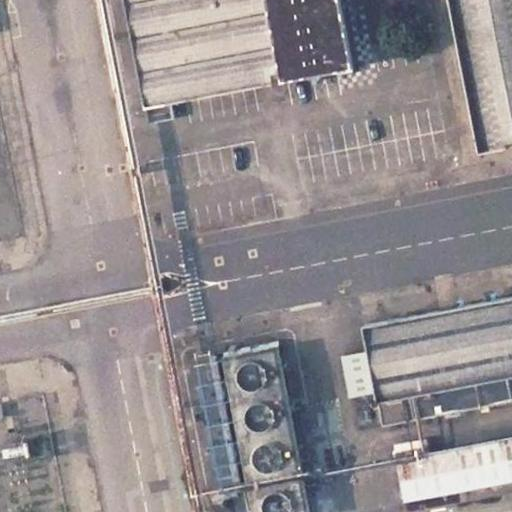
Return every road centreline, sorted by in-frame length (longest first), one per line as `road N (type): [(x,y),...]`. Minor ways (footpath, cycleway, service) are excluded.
road 1 (unclassified): [(511,221),(101,297)]
road 2 (unclassified): [(101,297),(50,0)]
road 3 (unclassified): [(143,511),(101,297)]
